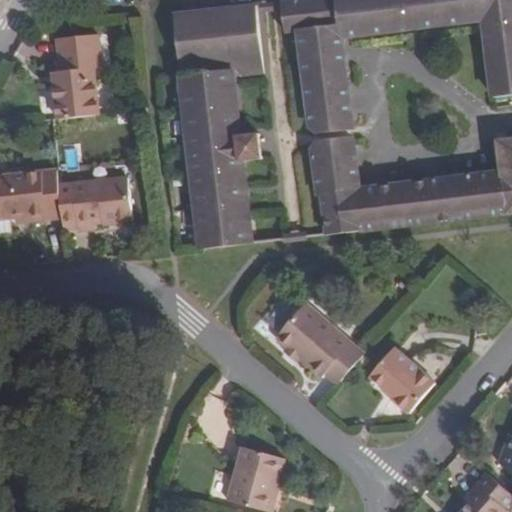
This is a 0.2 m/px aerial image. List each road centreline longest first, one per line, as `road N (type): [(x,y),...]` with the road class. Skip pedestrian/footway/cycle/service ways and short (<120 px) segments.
road 1 (residential): [(381,484),(144,287),(123,279),(0,282)]
road 2 (track): [(133,511),(176,352),(191,328)]
road 3 (residential): [(381,484),(511,344)]
